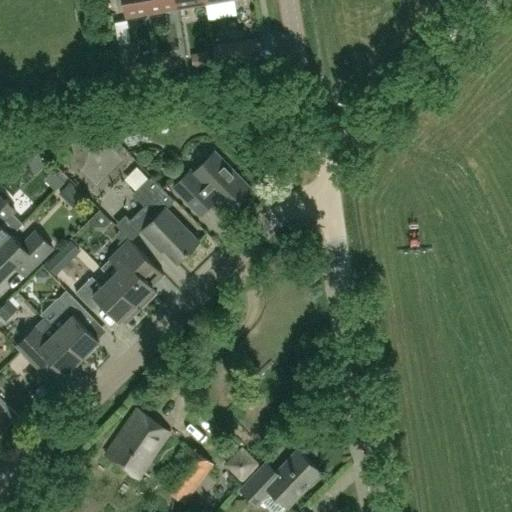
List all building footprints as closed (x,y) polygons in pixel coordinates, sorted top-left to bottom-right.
[(149,12),(147,0),(124,0),(127,16),(149,12)] [(178,8),(176,0),(147,0),(149,12),(178,8)] [(257,56),(255,39),(236,43),(239,59),(257,56)] [(123,83),(139,80),(136,68),(139,67),(134,41),(116,45),(123,83)] [(208,51),(192,54),(194,67),(210,64),(208,51)] [(157,61),(142,63),(144,80),(160,77),(157,61)] [(102,132),(86,135),(87,139),(88,144),(105,141),(103,135),(102,132)] [(194,172),(192,169),(175,186),(201,213),(218,198),(230,210),(253,188),(216,151),(194,172)] [(144,206),(132,218),(158,245),(160,243),(178,262),(200,241),(167,207),(176,199),(153,175),(135,193),(134,192),(133,193),(144,206)] [(23,223),(13,213),(16,210),(0,193),(0,246),(13,234),(12,234),(23,223)] [(13,234),(0,246),(0,278),(1,279),(16,264),(26,275),(54,246),(37,228),(22,243),(13,234)] [(130,240),(120,230),(116,234),(122,240),(119,242),(123,246),(111,258),(113,260),(104,269),(137,303),(138,302),(142,306),(157,292),(153,287),(154,286),(153,285),(164,274),(130,239),(130,240)] [(44,268),(37,276),(40,279),(46,280),(52,275),(44,268)] [(137,303),(104,269),(109,275),(101,284),(93,276),(77,291),(94,308),(102,300),(120,319),(121,318),(126,322),(140,308),(136,304),(137,303)] [(65,304),(57,312),(56,311),(47,320),(84,358),(101,341),(89,329),(97,321),(67,290),(59,298),(65,304)] [(0,314),(6,321),(19,308),(9,299),(0,308),(0,314)] [(35,326),(39,329),(22,345),(41,364),(49,356),(67,374),(84,358),(47,320),(44,317),(35,326)] [(42,383),(34,391),(40,396),(47,389),(42,383)] [(0,430),(2,433),(20,416),(0,395),(0,430)] [(139,408),(107,454),(141,478),(173,432),(139,408)] [(188,444),(160,483),(186,501),(214,462),(188,444)] [(243,482),(260,463),(243,446),(226,464),(243,482)] [(282,511),(288,506),(322,471),(299,449),(277,471),(267,462),(241,488),(258,505),(262,501),(272,511),(282,511)]
